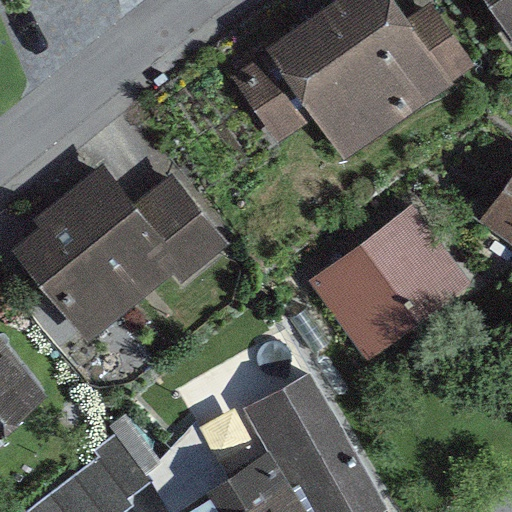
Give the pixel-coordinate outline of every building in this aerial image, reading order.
[(232,112),(265,163),(304,138),(328,174),(461,88),(430,41),(412,52),(377,0),(347,0),(252,63),(269,88),(232,112)] [(511,0),(458,0),(506,77),(511,73),(511,0)] [(182,273),(220,242),(173,185),(138,213),(103,171),(45,219),(50,226),(23,248),(88,327),(171,259),(182,273)] [(511,177),(472,237),(511,264),(511,177)] [(415,215),(322,283),(367,345),(461,277),(415,215)] [(0,423),(37,392),(0,348),(0,423)] [(362,511),(380,502),(309,379),(252,412),(283,466),(203,511),(362,511)] [(147,406),(58,469),(83,505),(100,493),(108,504),(179,454),(174,447),(193,433),(161,389),(143,401),(147,406)]
